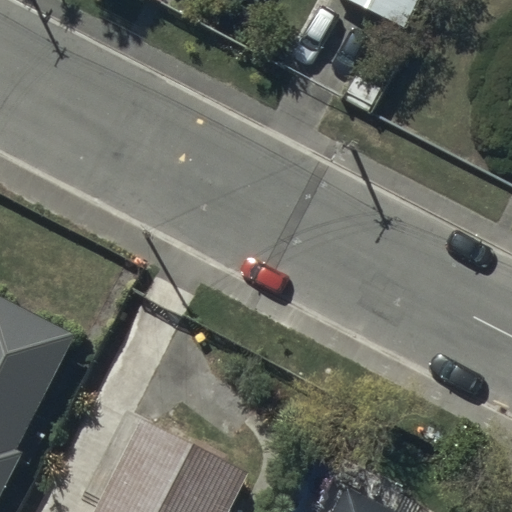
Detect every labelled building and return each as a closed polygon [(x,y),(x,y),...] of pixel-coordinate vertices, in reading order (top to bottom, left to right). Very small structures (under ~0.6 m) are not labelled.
[(418,0),(360,0),(408,22),(418,0)] [(78,331),(0,291),(0,497),(25,450),(18,447),(78,331)] [(259,399),(206,356),(181,388),(234,431),(259,399)] [(228,511),(250,471),(143,416),(92,511),(228,511)] [(394,511),(342,485),(328,511),(394,511)]
